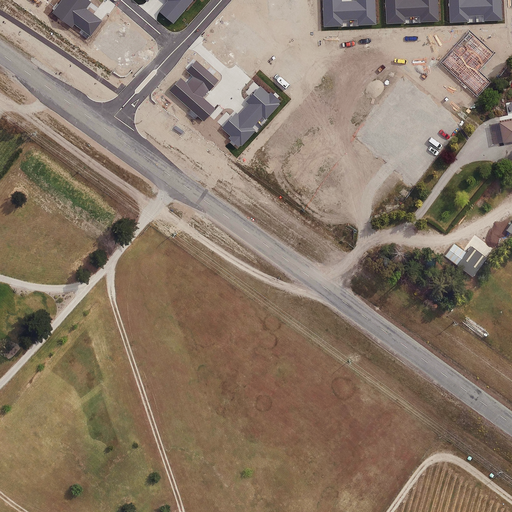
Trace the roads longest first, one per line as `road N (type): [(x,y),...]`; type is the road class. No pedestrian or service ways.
road 1 (residential): [(105,129),(511,423)]
road 2 (track): [(0,92),(234,258),(337,296)]
road 3 (track): [(511,498),(438,455),(405,478),(383,511)]
road 4 (residential): [(0,50),(105,129)]
